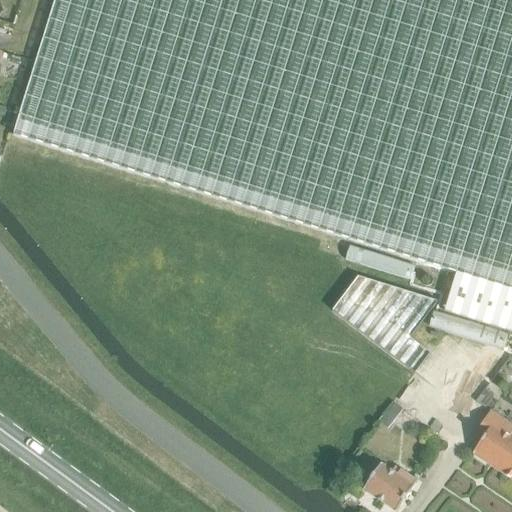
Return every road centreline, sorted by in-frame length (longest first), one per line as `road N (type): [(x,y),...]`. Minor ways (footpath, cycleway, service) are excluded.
road 1 (unclassified): [(0,268),(93,383),(261,511)]
road 2 (primary): [(103,511),(0,438)]
